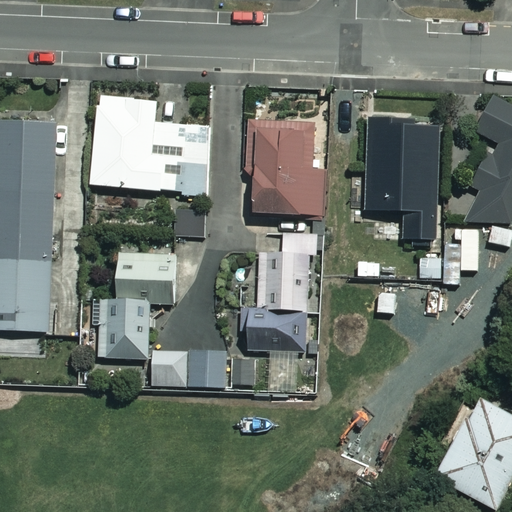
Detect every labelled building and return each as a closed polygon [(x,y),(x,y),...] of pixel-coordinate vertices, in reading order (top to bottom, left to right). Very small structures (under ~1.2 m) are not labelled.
[(511,109),(491,99),(468,147),(486,156),(470,189),(478,193),(470,210),(508,227),(511,218),(511,109)] [(155,104),(97,101),(93,190),(206,196),(210,130),(153,127),(155,104)] [(315,125),(245,122),(243,174),(253,174),(251,217),(322,220),(324,174),(313,173),(315,125)] [(434,243),(436,130),(412,130),(412,124),(368,123),(366,216),(404,216),(404,243),(434,243)] [(56,126),(0,124),(0,332),(50,334),(56,126)] [(270,319),(306,321),(310,235),(260,233),(257,308),(271,308),(270,319)] [(174,257),(118,256),(116,304),(101,303),(99,360),(147,362),(149,306),(172,307),(174,257)] [(439,260),(417,261),(419,286),(440,285),(439,260)] [(268,354),(298,355),(298,353),(305,353),(306,321),(270,319),(271,308),(257,308),(247,307),(245,357),(267,358),(268,354)] [(188,388),(188,354),(153,354),(152,388),(188,388)] [(188,354),(188,388),(224,389),(225,355),(188,354)] [(268,354),(267,358),(266,393),(296,394),(298,355),(268,354)] [(511,419),(474,401),(435,482),(497,511),(500,511),(511,488),(511,419)]
